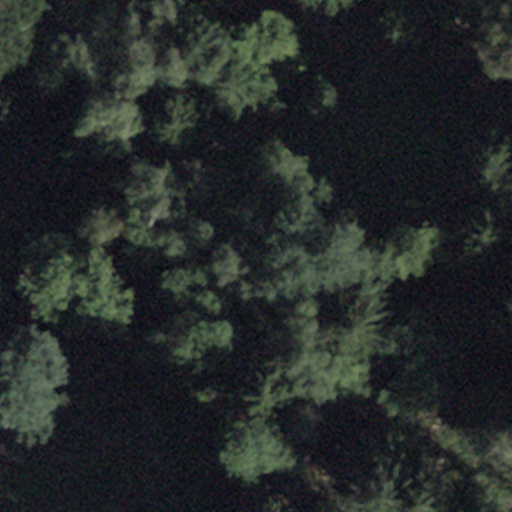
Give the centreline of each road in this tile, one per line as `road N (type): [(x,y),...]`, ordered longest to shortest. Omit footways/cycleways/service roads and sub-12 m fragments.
road 1 (motorway): [(0,10),(340,511)]
road 2 (motorway): [(511,373),(256,0)]
